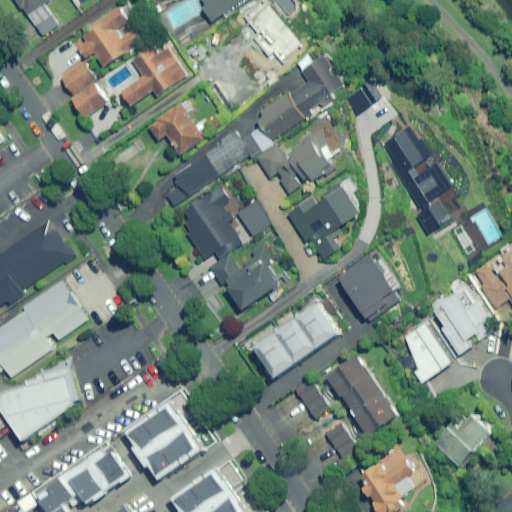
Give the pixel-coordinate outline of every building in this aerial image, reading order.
[(14,0),(23,12),(23,11),(42,38),(48,34),(50,37),(56,32),(54,29),(59,26),(44,5),(50,0),(14,0)] [(201,0),(199,2),(213,24),(225,16),(229,22),(242,13),(238,8),(249,0),(201,0)] [(275,42),(277,39),(281,44),(283,42),(289,50),(302,38),(284,18),(295,8),(287,0),(276,0),(274,3),(271,0),(269,0),(245,22),(260,39),(267,33),(275,42)] [(90,40),(75,49),(83,62),(95,55),(104,68),(125,55),(125,54),(145,42),(136,29),(123,37),(117,29),(128,22),(119,8),(84,30),(90,40)] [(178,52),(208,34),(203,26),(207,23),(201,13),(167,35),(178,52)] [(281,71),(283,69),(272,48),(260,40),(239,56),(247,66),(241,70),(256,88),(259,85),(266,93),(285,76),(281,71)] [(188,77),(165,42),(144,57),(147,61),(136,68),(143,78),(121,93),(131,108),(154,93),(157,98),(188,77)] [(252,135),(264,153),(276,145),(275,143),(309,120),(307,117),(350,87),(329,56),(305,71),(312,82),(292,95),(291,94),(265,111),(268,116),(259,122),(263,128),(252,135)] [(76,64),(57,76),(62,83),(72,98),(69,99),(83,121),(108,105),(94,83),(96,82),(85,64),(83,66),(76,64)] [(181,156),(205,140),(201,134),(207,130),(202,123),(196,127),(188,115),(194,110),(186,100),(156,121),(157,123),(149,129),(158,142),(167,136),(181,156)] [(442,195),(455,187),(447,173),(441,177),(430,158),(434,156),(423,138),(420,139),(412,127),(388,141),(395,153),(390,156),(407,183),(404,185),(419,209),(442,195)] [(174,177),(188,198),(250,157),(253,161),(264,154),(251,135),(242,141),(236,132),(221,142),(222,145),(174,177)] [(335,161),(340,158),(333,145),(323,151),(314,136),(294,148),(299,156),(288,163),(278,147),(258,159),(271,180),(280,175),(283,181),(280,183),(289,197),(314,182),(315,184),(329,176),(327,172),(338,166),(335,161)] [(366,216),(342,181),(323,194),(327,201),(319,206),(314,199),(290,215),(309,244),(313,241),(326,261),(346,248),(337,235),(366,216)] [(175,218),(205,260),(216,254),(219,260),(231,253),(243,245),(229,224),(234,221),(224,206),(229,202),(220,188),(175,218)] [(184,201),(177,190),(166,198),(173,208),(184,201)] [(421,210),(422,212),(414,216),(426,236),(456,219),(443,196),(421,210)] [(271,226),(259,205),(240,216),(253,237),(271,226)] [(0,304),(0,305),(17,293),(70,257),(45,220),(0,250),(0,304)] [(222,286),(227,282),(231,287),(229,288),(244,311),(277,289),(283,298),(296,289),(285,272),(278,276),(271,267),(274,265),(271,261),(275,259),(264,244),(252,252),(255,258),(238,269),(228,255),(209,268),(222,286)] [(511,247),(500,256),(502,259),(488,268),(486,265),(474,273),(482,285),(479,287),(494,310),(511,298),(511,247)] [(469,272),(485,260),(478,251),(462,263),(469,272)] [(388,279),(395,274),(388,264),(381,269),(372,256),(340,277),(370,321),(391,306),(386,300),(397,292),(388,279)] [(0,361),(11,378),(53,350),(46,339),(54,334),(59,341),(90,320),(64,282),(25,309),(27,312),(0,329),(0,361)] [(453,298),(448,301),(444,296),(440,307),(433,312),(444,328),(441,330),(459,356),(472,347),(468,341),(474,337),(478,342),(492,333),(485,323),(491,320),(478,301),(476,302),(465,286),(451,296),(453,298)] [(300,319),(322,350),(345,335),(323,303),(300,319)] [(280,333),(301,365),(322,350),(300,319),(280,333)] [(405,371),(417,371),(413,374),(422,385),(453,363),(426,324),(404,339),(412,356),(397,359),(405,371)] [(301,365),(280,333),(257,349),(279,380),(301,365)] [(358,358),(329,379),(343,398),(345,397),(355,410),(352,412),(371,438),(401,417),(358,358)] [(30,386),(12,391),(0,399),(0,407),(25,443),(77,406),(76,402),(84,399),(73,361),(29,385),(30,386)] [(331,410),(310,381),(295,391),(316,421),(331,410)] [(161,482),(206,451),(174,405),(129,435),(138,448),(134,450),(149,471),(152,469),(161,482)] [(463,465),(492,433),(464,409),(435,440),(463,465)] [(358,448),(341,425),(326,436),(343,459),(358,448)] [(63,479),(77,499),(82,496),(90,507),(132,478),(111,447),(63,479)] [(413,467),(402,453),(394,460),(398,466),(390,472),(382,461),(361,478),(367,486),(363,488),(371,498),(372,498),(375,502),(373,504),(378,511),(404,511),(403,510),(405,498),(417,488),(405,473),(413,467)] [(245,511),(216,470),(174,500),(182,511),(181,511),(245,511)] [(77,499),(63,479),(33,499),(41,511),(70,511),(67,506),(77,499)]
